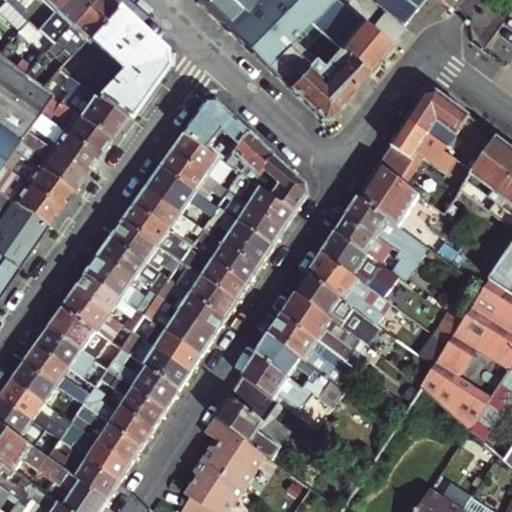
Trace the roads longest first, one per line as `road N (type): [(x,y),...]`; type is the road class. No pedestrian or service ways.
road 1 (residential): [(129,511),(339,179)]
road 2 (residential): [(204,52),(0,345)]
road 3 (residential): [(339,179),(433,49),(511,109)]
road 4 (residential): [(204,52),(339,179)]
